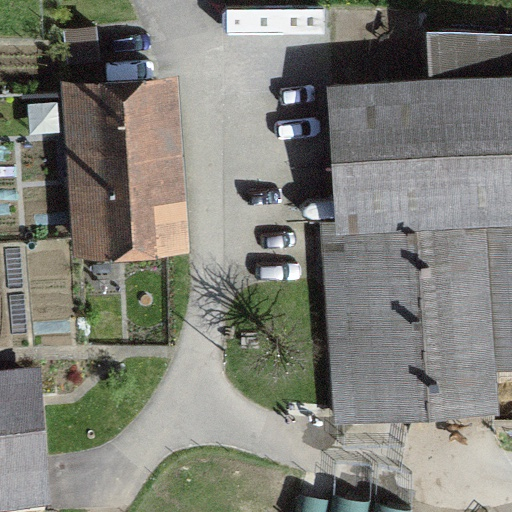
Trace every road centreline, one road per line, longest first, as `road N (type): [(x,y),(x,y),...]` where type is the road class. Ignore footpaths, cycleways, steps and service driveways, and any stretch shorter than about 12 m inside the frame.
road 1 (track): [(511,478),(441,473),(314,447),(195,406),(221,237),(217,157),(196,48),(174,0)]
road 2 (track): [(108,511),(131,464),(195,406)]
